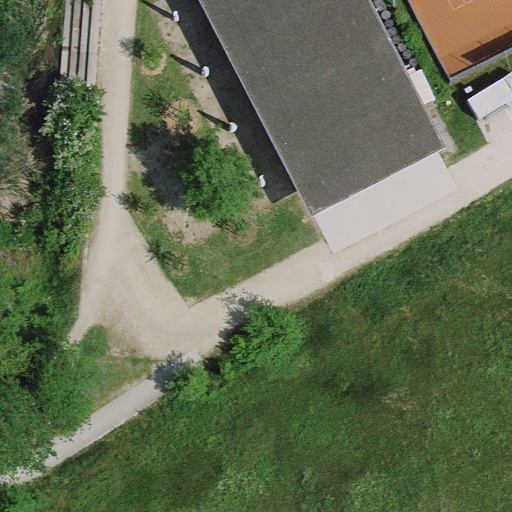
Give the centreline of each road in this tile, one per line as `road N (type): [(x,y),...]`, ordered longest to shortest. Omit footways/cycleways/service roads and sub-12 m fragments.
road 1 (track): [(0,487),(173,377),(233,323),(511,150)]
road 2 (track): [(233,323),(192,334),(174,328),(105,225),(123,0)]
